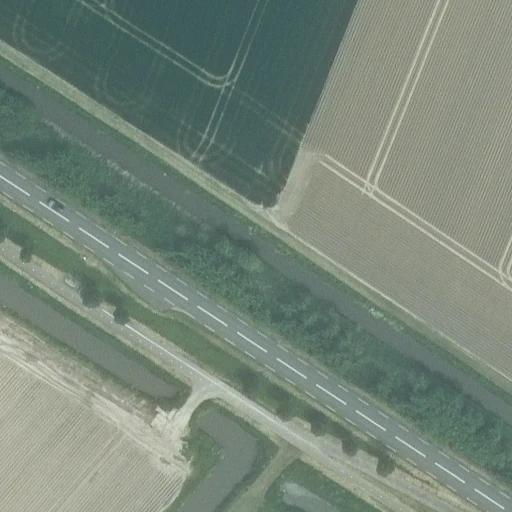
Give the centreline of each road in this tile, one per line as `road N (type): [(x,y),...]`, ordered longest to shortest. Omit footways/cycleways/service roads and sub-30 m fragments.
road 1 (secondary): [(507,511),(0,176)]
road 2 (track): [(0,329),(165,436),(210,386),(445,511)]
